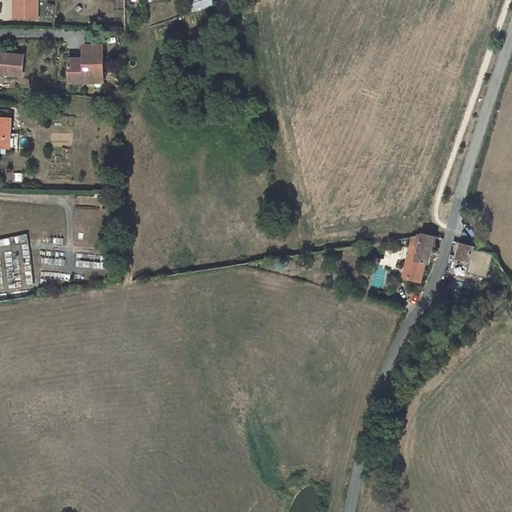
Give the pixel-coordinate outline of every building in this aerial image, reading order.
[(38,0),(22,0),(15,1),(14,18),(38,18),(38,0)] [(193,13),(215,6),(212,0),(205,0),(199,2),(191,5),(193,13)] [(221,0),(217,2),(218,5),(219,7),(225,19),(237,13),(230,0),(221,0)] [(139,23),(125,27),(125,36),(139,32),(139,23)] [(85,62),(69,62),(69,83),(104,83),(104,46),(84,46),(84,50),(85,62)] [(70,56),(69,62),(85,62),(84,50),(81,50),(81,56),(70,56)] [(0,53),(0,71),(4,72),(4,75),(22,77),(24,56),(0,53)] [(0,110),(0,118),(8,119),(9,111),(0,110)] [(0,147),(10,148),(18,149),(19,134),(11,133),(12,119),(8,119),(0,118),(0,147)] [(422,235),(413,237),(408,255),(414,256),(408,279),(421,282),(427,263),(430,264),(437,237),(423,233),(422,235)] [(471,262),(472,259),(475,249),(475,247),(461,244),(457,259),(471,262)] [(404,249),(386,248),(385,260),(380,259),(379,265),(384,266),(398,270),(404,249)] [(488,252),(475,249),(472,259),(485,262),(488,252)]
